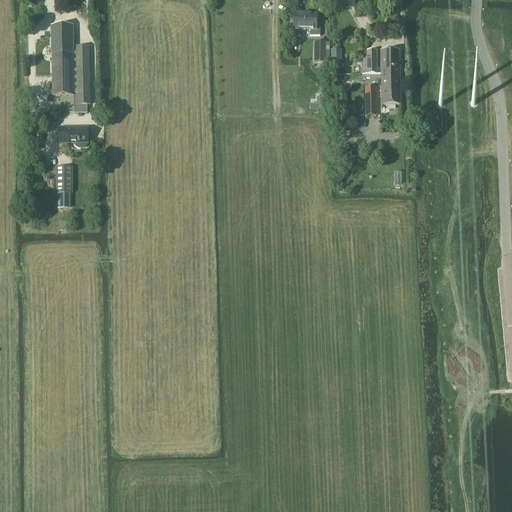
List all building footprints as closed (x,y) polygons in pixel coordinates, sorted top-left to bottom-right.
[(289,26),(289,37),(300,37),(300,31),(309,31),(309,37),(319,37),(319,30),(315,30),(315,16),(292,15),(292,26),(289,26)] [(53,98),(73,97),(72,67),(89,66),(88,48),(76,48),(76,52),(73,52),(72,28),(51,28),(53,98)] [(324,43),(314,43),(314,64),(324,64),(324,43)] [(335,51),(330,51),(331,65),(341,65),(341,58),(335,58),(335,51)] [(366,60),(361,60),(361,75),(366,75),(376,75),(376,70),(375,52),(366,52),(366,60)] [(380,70),(376,70),(376,75),(380,75),(381,107),(400,106),(399,52),(380,52),(380,70)] [(72,67),(73,97),(74,97),(74,114),(87,114),(87,106),(90,106),(89,66),(72,67)] [(375,89),(365,89),(365,108),(375,108),(375,89)] [(58,131),(58,143),(73,143),(75,146),(77,147),(80,148),(82,147),(85,146),(86,143),(87,143),(87,130),(58,131)] [(72,169),(55,169),(55,210),(69,210),(69,195),(72,195),(72,169)] [(67,223),(58,224),(58,232),(67,232),(67,223)]
